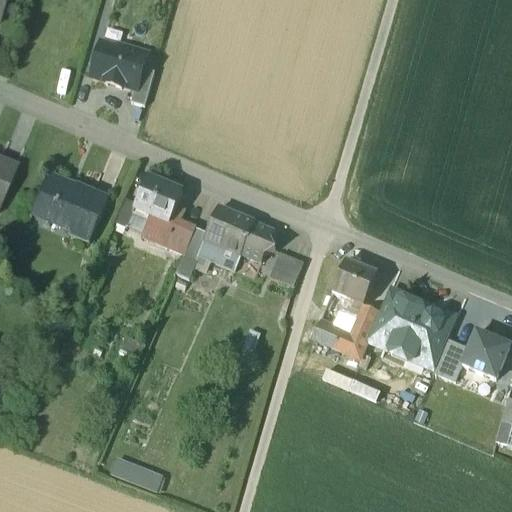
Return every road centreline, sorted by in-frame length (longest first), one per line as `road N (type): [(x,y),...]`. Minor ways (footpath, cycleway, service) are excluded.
road 1 (unclassified): [(0,89),(511,306)]
road 2 (track): [(393,0),(244,511)]
